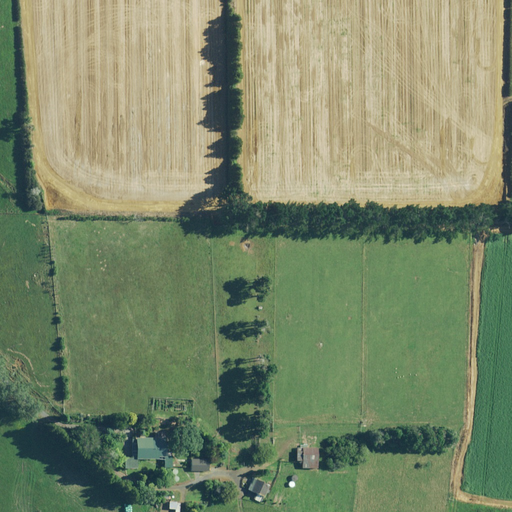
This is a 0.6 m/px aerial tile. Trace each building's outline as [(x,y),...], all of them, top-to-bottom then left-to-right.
[(136,437),(136,455),(125,455),(125,468),(137,468),(137,458),(165,459),(164,467),(174,467),(175,438),(136,437)] [(317,468),(318,447),(302,447),(296,446),(295,460),(302,460),(302,467),(317,468)] [(209,471),(209,458),(191,458),(190,470),(209,471)] [(270,485),(260,480),(254,492),(264,497),(270,485)] [(179,511),(180,502),(169,501),(168,508),(175,509),(174,511),(179,511)]
